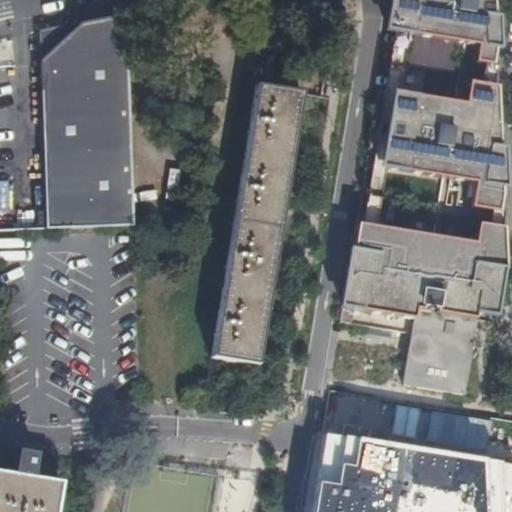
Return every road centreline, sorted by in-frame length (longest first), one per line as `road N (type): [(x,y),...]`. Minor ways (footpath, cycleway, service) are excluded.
road 1 (residential): [(375,0),(302,442)]
road 2 (unknown): [(112,433),(105,287),(88,251),(49,251),(37,273),(43,380)]
road 3 (residential): [(302,442),(159,428),(51,439)]
